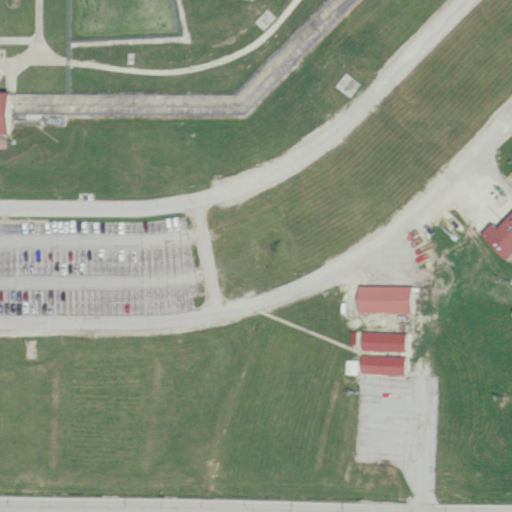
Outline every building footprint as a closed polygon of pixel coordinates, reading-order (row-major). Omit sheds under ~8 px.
[(0,89),(0,132),(21,132),(21,89),(0,89)] [(511,224),(508,228),(502,222),(492,233),(511,252),(511,224)] [(366,312),(420,313),(420,286),(366,285),(366,312)] [(413,332),(369,331),(368,350),(412,351),(413,332)] [(412,356),(368,355),(367,374),(411,375),(412,356)] [(362,374),(362,360),(350,359),(349,374),(362,374)]
